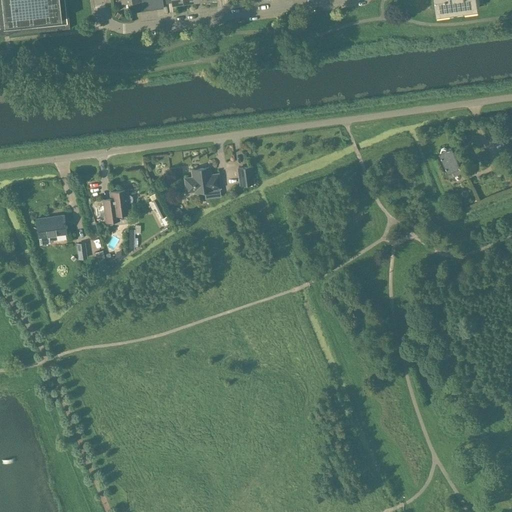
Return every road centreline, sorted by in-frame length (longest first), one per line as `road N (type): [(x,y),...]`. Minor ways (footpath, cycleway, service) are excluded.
road 1 (unclassified): [(0,166),(511,96)]
road 2 (residential): [(332,0),(123,28),(107,26),(98,0)]
